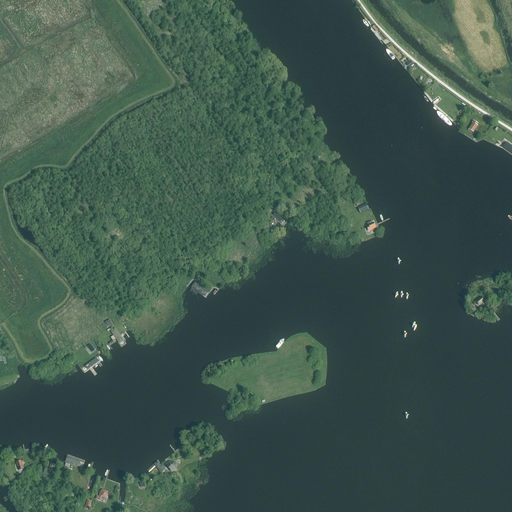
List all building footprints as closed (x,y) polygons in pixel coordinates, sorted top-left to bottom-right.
[(478,124),(473,120),(472,122),(472,123),(468,129),(474,133),(478,126),(477,125),(478,124)] [(503,148),(511,153),(511,145),(507,142),(503,148)] [(369,209),(366,204),(358,208),(360,213),(369,209)] [(284,220),(275,211),(272,214),(282,223),(284,220)] [(372,223),(371,221),(367,223),(369,226),(367,227),(369,231),(376,228),(373,222),(372,223)] [(208,292),(195,282),(191,287),(204,297),(208,292)] [(493,304),(492,303),(490,304),(491,306),(489,307),(494,313),(498,310),(493,304)] [(116,328),(111,331),(120,344),(125,340),(116,328)] [(99,361),(96,357),(82,368),(84,372),(99,361)] [(85,460),(67,454),(65,462),(82,468),(85,460)] [(170,461),(166,465),(171,472),(176,469),(177,464),(175,462),(170,461)] [(164,469),(163,469),(159,464),(158,462),(155,464),(156,466),(161,473),(165,470),(164,469)] [(48,474),(49,472),(51,473),(55,464),(51,463),(48,469),(45,468),(43,472),(48,474)] [(106,500),(107,495),(105,494),(106,493),(101,491),(99,497),(96,497),(95,499),(101,501),(102,499),(106,500)]
